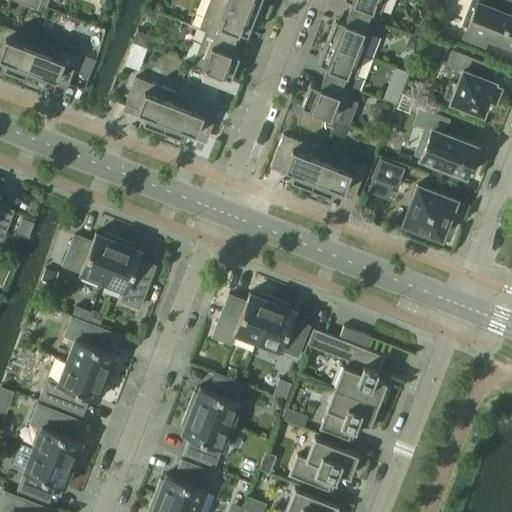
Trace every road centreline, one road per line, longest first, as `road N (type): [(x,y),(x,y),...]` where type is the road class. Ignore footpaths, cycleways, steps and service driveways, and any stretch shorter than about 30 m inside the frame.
road 1 (residential): [(101,511),(205,241)]
road 2 (tertiary): [(450,303),(219,212)]
road 3 (tertiary): [(219,212),(0,123)]
road 4 (residential): [(231,185),(300,0)]
road 5 (residential): [(378,511),(439,331)]
road 6 (residential): [(511,157),(464,273)]
